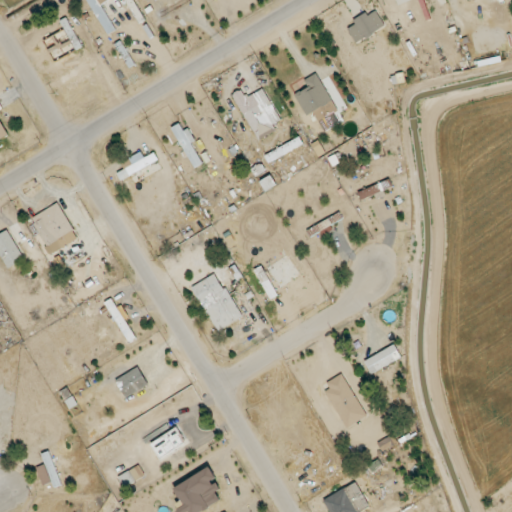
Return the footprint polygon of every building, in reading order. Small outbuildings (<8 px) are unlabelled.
[(87,0),(109,34),(117,29),(102,5),(109,0),(87,0)] [(192,2),(190,0),(181,0),(158,10),(163,22),(186,12),(183,6),(192,2)] [(357,24),(348,29),(357,43),(386,26),(376,9),(355,21),(357,24)] [(42,27),(63,57),(78,46),(57,16),(42,27)] [(61,84),(93,69),(90,61),(57,76),(61,84)] [(295,94),(307,116),(315,112),(319,121),(345,107),(339,95),(331,99),(318,73),(305,79),(309,87),(295,94)] [(257,136),(282,121),(264,88),(246,98),(241,90),(233,95),(257,136)] [(0,139),(8,136),(0,119),(0,139)] [(266,155),(269,162),(286,153),(290,161),(307,152),(299,137),(266,155)] [(132,175),(135,181),(156,171),(152,163),(158,160),(155,153),(145,157),(143,152),(122,162),(125,169),(118,173),(121,180),(132,175)] [(32,218),(52,254),(63,247),(58,240),(76,230),(60,202),(32,218)] [(0,234),(0,252),(9,268),(27,258),(10,229),(0,234)] [(241,318),(218,273),(194,285),(217,331),(241,318)] [(304,293),(299,286),(270,305),(275,312),(304,293)] [(135,337),(116,297),(108,301),(127,342),(135,337)] [(376,316),(376,334),(384,334),(384,344),(398,343),(398,308),(384,309),(384,315),(376,316)] [(150,384),(140,366),(116,380),(126,398),(150,384)] [(323,388),(343,419),(363,407),(343,375),(323,388)] [(152,441),(160,458),(186,446),(179,429),(152,441)] [(55,487),(63,484),(52,451),(42,454),(46,464),(37,467),(43,485),(53,482),(55,487)] [(119,477),(125,487),(146,475),(140,464),(119,477)] [(175,488),(183,501),(179,504),(183,511),(196,511),(222,497),(213,481),(217,478),(211,467),(175,488)] [(328,511),(353,511),(353,494),(328,493),(328,511)]
